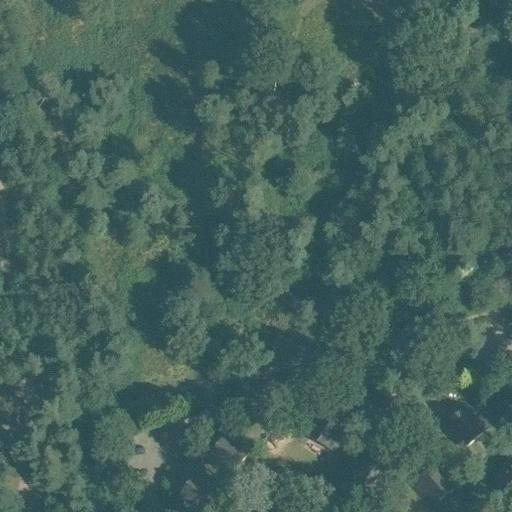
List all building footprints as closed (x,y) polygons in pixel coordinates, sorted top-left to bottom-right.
[(357,397),(363,423),(393,416),(386,385),(367,390),(368,394),(357,397)] [(457,441),(465,450),(490,428),(480,415),(478,417),(469,407),(441,431),(452,445),(457,441)] [(306,435),(336,454),(352,427),(323,409),(306,435)] [(223,467),(236,476),(255,449),(240,438),(238,441),(227,433),(207,462),(220,471),(223,467)] [(511,450),(488,485),(511,501),(511,450)] [(342,470),(362,497),(379,484),(376,480),(384,475),(366,451),(342,470)] [(427,497),(437,507),(459,486),(437,463),(411,487),(424,500),(427,497)] [(194,506),(202,511),(208,511),(225,488),(210,478),(208,480),(197,473),(178,501),(191,510),(194,506)]
